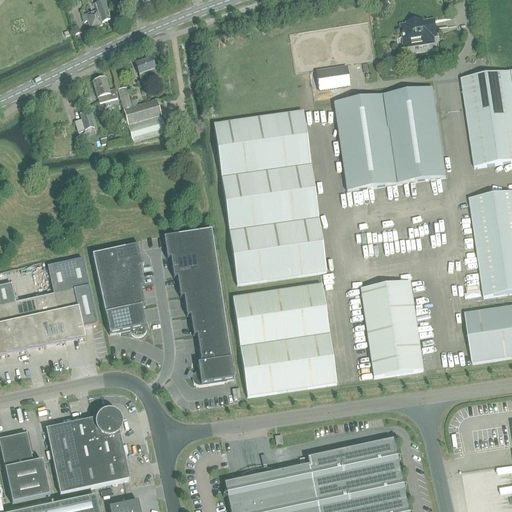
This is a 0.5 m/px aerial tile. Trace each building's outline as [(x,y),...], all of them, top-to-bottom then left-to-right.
[(95,5),(97,12),(82,18),(84,24),(88,23),(90,31),(102,27),(101,24),(110,21),(104,2),(95,5)] [(429,45),(428,43),(433,42),(432,31),(435,31),(434,22),(423,24),(423,22),(407,25),(407,26),(405,27),(404,27),(403,28),(402,29),(402,31),(403,39),(402,39),(403,47),(413,45),(414,47),(429,45)] [(135,66),(142,85),(157,79),(154,71),(153,69),(155,68),(153,62),(151,63),(150,60),(135,66)] [(349,87),(346,69),(317,74),(319,92),(349,87)] [(511,164),(511,73),(461,81),(474,170),(511,164)] [(110,93),(106,80),(93,84),(99,105),(112,102),(117,100),(115,92),(113,92),(110,93)] [(118,92),(124,112),(133,145),(166,135),(156,102),(132,110),(126,89),(118,92)] [(433,90),(333,104),(347,193),(446,179),(433,90)] [(213,127),(218,160),(237,287),(326,274),(303,113),(213,127)] [(82,116),(80,117),(81,122),(74,123),(77,134),(84,132),(85,134),(86,138),(96,135),(90,114),(87,114),(82,116)] [(484,300),(511,295),(511,194),(469,201),(484,300)] [(167,261),(170,260),(214,254),(211,233),(164,240),(167,261)] [(97,278),(140,269),(143,268),(139,247),(92,257),(97,278)] [(173,280),(177,279),(217,273),(214,254),(170,260),(173,280)] [(48,268),(55,297),(65,343),(68,343),(75,341),(78,341),(78,343),(80,343),(80,341),(83,340),(84,342),(85,342),(85,341),(82,330),(99,327),(84,260),(48,268)] [(97,278),(101,298),(141,289),(144,288),(140,269),(97,278)] [(180,299),(183,299),(220,293),(217,273),(177,279),(180,299)] [(409,284),(360,292),(373,381),(423,373),(409,284)] [(12,286),(0,288),(0,326),(6,356),(9,356),(9,355),(16,354),(19,353),(20,356),(21,355),(21,354),(25,353),(25,355),(26,355),(26,352),(16,305),(12,286)] [(232,300),(247,399),(336,386),(322,287),(232,300)] [(101,298),(105,317),(141,309),(145,308),(141,289),(101,298)] [(186,318),(190,318),(223,313),(220,293),(183,299),(186,318)] [(55,297),(35,301),(45,348),(48,347),(55,345),(55,346),(58,345),(59,347),(60,347),(60,346),(60,345),(64,344),(64,346),(66,346),(65,345),(65,343),(55,297)] [(35,301),(16,305),(26,352),(29,351),(36,350),(39,349),(39,351),(41,351),(41,350),(40,350),(44,349),(45,351),(46,350),(45,348),(35,301)] [(141,309),(105,317),(109,337),(117,335),(117,336),(130,333),(131,336),(134,338),(136,339),(139,339),(142,338),(144,336),(146,334),(147,331),(146,328),(145,320),(144,321),(141,309)] [(511,309),(465,316),(472,366),(511,359),(511,309)] [(193,338),(197,337),(226,333),(223,313),(190,318),(193,338)] [(197,337),(201,366),(231,361),(226,333),(197,337)] [(231,361),(201,366),(197,366),(198,373),(195,375),(193,377),(192,380),(192,383),(193,385),(196,387),(198,388),(226,384),(226,383),(234,382),(231,361)] [(240,400),(239,390),(231,391),(233,401),(240,400)] [(98,421),(73,426),(82,469),(125,460),(119,434),(121,429),(121,425),(118,419),(113,416),(108,415),(101,417),(98,421)] [(87,492),(82,469),(73,426),(46,432),(60,497),(87,492)] [(0,441),(0,449),(12,507),(50,499),(42,464),(33,466),(27,440),(23,437),(0,441)] [(407,511),(403,492),(406,488),(402,485),(397,464),(400,460),(396,457),(393,443),(307,461),(309,468),(224,486),(226,494),(223,498),(227,501),(229,511),(407,511)] [(130,483),(125,460),(82,469),(87,492),(130,483)] [(0,511),(98,511),(96,500),(40,511),(1,511),(0,504),(0,511)]
